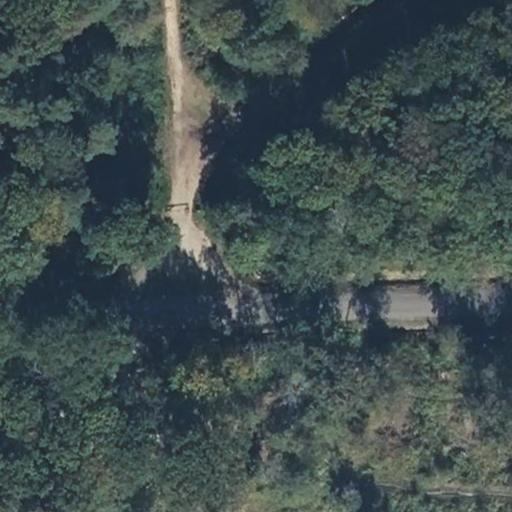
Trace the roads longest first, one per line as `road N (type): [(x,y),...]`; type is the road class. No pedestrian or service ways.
road 1 (tertiary): [(511,301),(0,313)]
road 2 (track): [(186,138),(417,0)]
road 3 (track): [(186,138),(154,308)]
road 4 (track): [(0,466),(116,384)]
